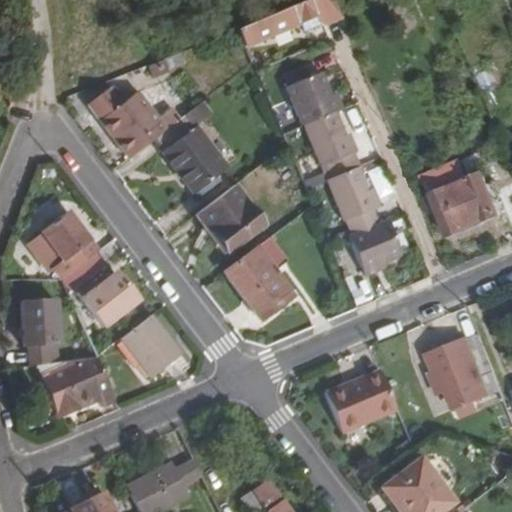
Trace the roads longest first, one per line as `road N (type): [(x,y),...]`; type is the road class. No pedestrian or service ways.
road 1 (residential): [(0,208),(25,142),(48,127),(59,133),(245,379)]
road 2 (residential): [(511,265),(245,379)]
road 3 (residential): [(245,379),(8,475)]
road 4 (residential): [(245,379),(347,511)]
road 5 (track): [(42,0),(48,127)]
